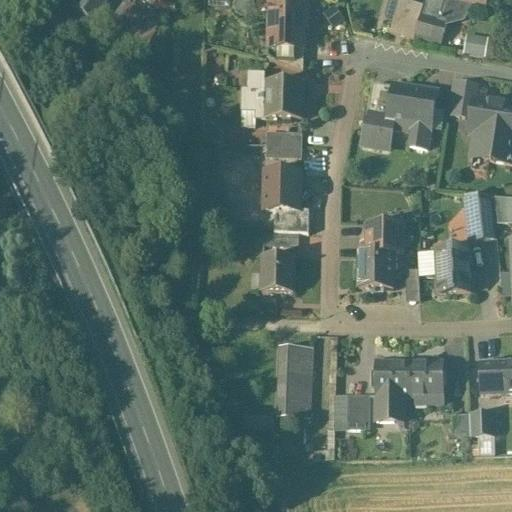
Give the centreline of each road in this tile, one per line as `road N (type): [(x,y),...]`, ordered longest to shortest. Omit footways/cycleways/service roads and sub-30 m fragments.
road 1 (residential): [(511,77),(359,48),(331,185),(331,324),(511,324)]
road 2 (primary): [(0,117),(114,363),(168,511)]
